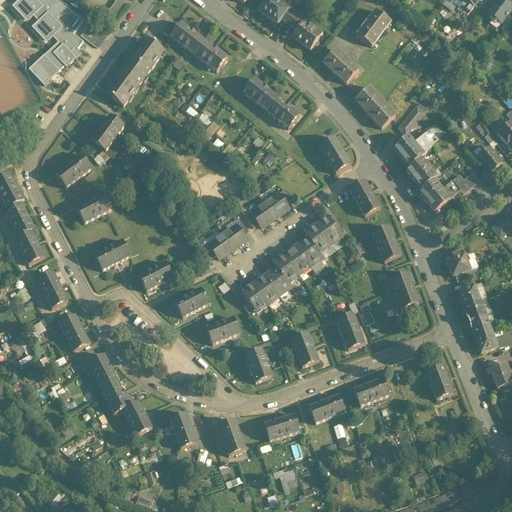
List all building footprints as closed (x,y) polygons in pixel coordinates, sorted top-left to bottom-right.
[(76,49),(78,52),(83,44),(73,36),(84,23),(53,0),(16,0),(19,2),(12,9),(19,16),(22,14),(29,22),(33,18),(38,23),(32,30),(39,37),(41,35),(49,43),(53,39),(58,45),(29,72),(44,88),(52,81),(49,78),(57,72),(59,74),(65,68),(67,70),(77,61),(70,54),(76,49)] [(110,24),(124,6),(116,0),(115,0),(101,18),(110,24)] [(279,0),(277,3),(273,0),(267,0),(258,13),(277,28),(282,21),(289,12),(294,4),(289,0),(279,0)] [(449,0),(444,7),(452,13),(457,6),(455,4),(458,0),(449,0)] [(480,0),(462,0),(466,2),(464,4),(461,7),(470,14),(480,0)] [(511,8),(500,0),(493,10),(492,9),(487,16),(500,26),(511,11),(511,8)] [(87,2),(80,11),(84,14),(91,5),(87,2)] [(84,15),(88,19),(89,18),(96,9),(91,5),(84,14),(84,15)] [(96,9),(89,18),(94,22),(100,13),(96,9)] [(481,11),(474,20),(478,24),(485,15),(481,11)] [(295,17),(289,12),(282,21),(288,26),(295,17)] [(376,13),(357,38),(371,49),(391,24),(376,13)] [(302,22),(295,17),(288,26),(297,33),(303,26),(302,22)] [(170,25),(163,34),(168,38),(175,28),(170,25)] [(190,32),(181,25),(170,40),(193,57),(204,43),(195,36),(196,35),(191,32),(190,32)] [(310,27),(308,30),(303,26),(297,33),(293,40),(310,53),(323,36),(310,27)] [(147,42),(106,97),(112,101),(112,102),(123,110),(128,103),(128,102),(137,90),(138,90),(151,72),(152,72),(155,67),(155,66),(164,54),(154,46),(154,47),(147,42)] [(219,53),(214,49),(213,50),(204,43),(193,57),(216,75),(227,61),(218,54),(219,53)] [(70,54),(77,61),(82,56),(78,52),(76,49),(70,54)] [(359,73),(336,52),(324,65),(347,87),(359,73)] [(269,92),(264,88),(263,88),(254,81),(243,95),(266,114),(277,99),(268,92),(269,92)] [(395,119),(369,90),(355,102),(381,131),(395,119)] [(286,107),(277,99),(266,114),(288,132),(300,118),(290,110),(291,110),(286,106),(286,107)] [(417,108),(406,121),(414,128),(419,123),(425,116),(417,108)] [(209,126),(211,118),(201,115),(198,123),(209,126)] [(125,129),(110,118),(91,143),(106,154),(125,129)] [(414,128),(406,121),(398,131),(405,138),(414,128)] [(209,138),(219,129),(213,123),(204,132),(209,138)] [(414,128),(405,138),(406,140),(393,150),(409,170),(420,160),(424,158),(432,149),(438,142),(430,132),(428,134),(419,123),(414,128)] [(511,123),(497,135),(511,154),(511,123)] [(438,142),(432,149),(438,157),(443,153),(442,152),(447,149),(446,148),(451,145),(450,144),(455,141),(448,131),(438,142)] [(497,146),(489,136),(484,139),(492,150),(497,146)] [(351,167),(334,140),(319,149),(335,177),(351,167)] [(502,165),(489,149),(476,159),(490,175),(502,165)] [(263,162),(271,166),(275,159),(267,155),(263,162)] [(98,166),(103,162),(98,156),(93,160),(98,166)] [(81,157),(56,177),(67,191),(92,172),(81,157)] [(425,166),(420,160),(409,170),(406,172),(421,191),(421,192),(434,182),(436,180),(433,176),(436,173),(428,164),(425,166)] [(472,175),(464,182),(470,191),(479,184),(472,175)] [(24,204),(10,176),(0,181),(0,197),(8,212),(21,205),(24,204)] [(464,182),(460,177),(453,183),(461,193),(460,193),(463,197),(470,191),(464,182)] [(453,183),(442,192),(434,182),(421,192),(421,191),(418,194),(435,214),(450,202),(460,193),(461,193),(453,183)] [(380,211),(365,183),(349,192),(365,220),(380,211)] [(294,201),(284,193),(279,196),(286,207),(294,201)] [(105,196),(76,211),(84,227),(113,212),(105,196)] [(279,196),(265,206),(275,221),(289,211),(286,207),(279,196)] [(34,232),(21,205),(8,212),(5,214),(18,240),(31,233),(34,232)] [(251,216),(259,227),(261,231),(275,221),(265,206),(251,216)] [(259,227),(251,216),(250,214),(245,218),(254,231),(259,227)] [(343,230),(334,217),(329,221),(338,234),(343,230)] [(511,224),(506,218),(491,230),(500,241),(511,231),(511,224)] [(329,221),(328,219),(316,228),(331,248),(343,240),(338,234),(329,221)] [(249,234),(239,221),(233,225),(236,228),(244,238),(249,234)] [(236,228),(222,238),(233,253),(247,243),(244,238),(236,228)] [(331,248),(316,228),(305,236),(308,241),(319,256),(331,248)] [(389,229),(372,236),(384,265),(401,258),(389,229)] [(18,240),(15,241),(29,268),(44,260),(31,233),(18,240)] [(209,247),(208,248),(216,258),(219,263),(233,253),(222,238),(209,247)] [(319,256),(308,241),(297,249),(311,270),(315,275),(322,270),(318,265),(323,261),(319,256)] [(358,255),(365,252),(361,243),(354,246),(358,255)] [(121,244),(94,258),(102,274),(129,260),(121,244)] [(216,258),(208,248),(209,247),(207,244),(201,248),(211,262),(216,258)] [(311,270),(297,249),(285,257),(300,278),(311,270)] [(462,253),(452,257),(452,258),(449,259),(450,263),(446,264),(452,280),(456,278),(470,273),(470,272),(474,270),(474,269),(476,268),(473,259),(472,259),(471,257),(468,258),(469,262),(467,263),(464,257),(462,253)] [(300,278),(285,257),(273,265),(277,270),(288,286),(300,278)] [(165,265),(138,278),(146,294),(173,281),(165,265)] [(288,286),(277,270),(265,278),(280,299),(291,291),(288,286)] [(470,273),(456,278),(459,285),(472,280),(470,273)] [(68,304),(54,275),(38,283),(52,312),(68,304)] [(408,276),(391,282),(402,312),(419,306),(408,276)] [(280,299),(265,278),(254,287),(268,307),(280,299)] [(268,307),(254,287),(242,295),(249,305),(256,314),(256,316),(268,307)] [(13,295),(18,305),(30,298),(26,288),(13,295)] [(474,288),(457,294),(463,310),(480,303),(474,288)] [(201,291),(174,305),(182,321),(209,307),(201,291)] [(480,303),(463,310),(467,318),(466,318),(469,325),(486,319),(480,303)] [(361,314),(369,311),(367,304),(359,308),(361,314)] [(249,305),(244,308),(251,318),(256,314),(249,305)] [(368,334),(376,331),(370,312),(362,314),(368,334)] [(353,317),(336,323),(348,353),(365,347),(353,317)] [(90,347),(76,318),(59,326),(74,355),(90,347)] [(486,319),(469,325),(471,332),(472,332),(475,341),(492,334),(486,319)] [(234,320),(206,331),(212,347),(240,337),(234,320)] [(30,341),(46,338),(43,324),(27,327),(30,341)] [(492,334),(475,341),(481,356),(498,350),(494,340),(492,334)] [(511,338),(510,334),(494,340),(498,350),(498,351),(505,348),(511,344),(511,338)] [(319,364),(309,336),(291,343),(302,371),(319,364)] [(262,352),(245,358),(256,386),(272,380),(262,352)] [(122,393),(104,357),(88,366),(114,417),(122,413),(130,408),(125,398),(126,398),(123,393),(122,393)] [(506,365),(487,372),(489,377),(492,376),(497,391),(503,389),(511,385),(511,382),(509,373),(506,365)] [(454,398),(443,368),(426,375),(437,405),(454,398)] [(383,381),(353,393),(360,410),(390,398),(383,381)] [(59,396),(63,402),(71,397),(67,391),(59,396)] [(338,398),(308,410),(315,427),(345,415),(338,398)] [(130,408),(122,413),(136,439),(152,431),(138,404),(130,408)] [(197,446),(186,416),(169,422),(180,452),(197,446)] [(294,417),(264,427),(270,444),(300,434),(294,417)] [(246,453),(234,423),(218,429),(229,459),(246,453)] [(334,429),(342,450),(349,448),(341,426),(334,429)] [(282,471),(272,474),(273,481),(280,479),(283,495),(289,494),(287,482),(295,480),(293,470),(283,472),(282,471)] [(424,473),(413,477),(416,485),(427,482),(424,473)] [(146,474),(146,485),(155,485),(155,474),(146,474)] [(305,476),(298,478),(304,497),(311,495),(305,476)] [(440,499),(405,511),(436,511),(443,509),(490,486),(485,476),(440,499)] [(312,478),(313,492),(320,491),(319,477),(312,478)] [(239,478),(225,484),(227,490),(242,483),(239,478)] [(46,503),(57,511),(60,511),(70,501),(59,493),(57,496),(54,493),(46,503)] [(138,498),(137,506),(151,508),(152,500),(138,498)]
